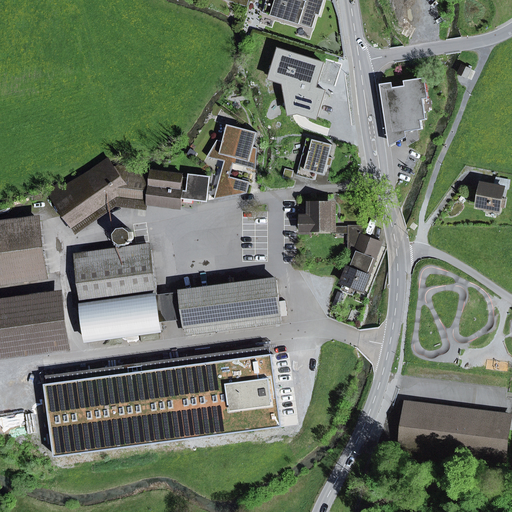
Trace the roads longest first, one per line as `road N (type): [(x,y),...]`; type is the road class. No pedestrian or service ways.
road 1 (secondary): [(359,61),(394,238),(394,311),(378,387),(321,511)]
road 2 (residential): [(359,61),(485,40),(511,28)]
road 3 (track): [(364,511),(393,495),(511,480)]
